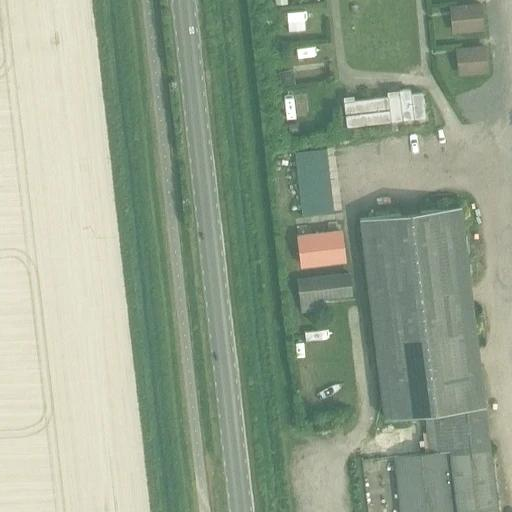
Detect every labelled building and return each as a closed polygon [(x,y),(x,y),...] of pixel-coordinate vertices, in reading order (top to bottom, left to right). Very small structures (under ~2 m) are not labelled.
[(480,5),(454,8),(455,20),(461,19),(463,31),(482,29),(480,5)] [(484,47),(460,50),(461,62),(467,61),(468,74),(486,72),(484,47)] [(291,70),(277,72),(278,86),(292,84),(291,70)] [(399,96),(344,103),(347,127),(425,118),(422,93),(411,95),(410,92),(407,90),(401,91),(399,94),(399,96)] [(497,511),(489,446),(460,207),(360,219),(364,257),(382,403),(384,419),(425,414),(430,453),(394,458),(400,511),(497,511)] [(341,228),(296,234),(300,265),(345,259),(341,228)] [(335,275),(298,280),(302,312),(314,311),(313,301),(338,297),(351,296),(348,273),(335,275)]
